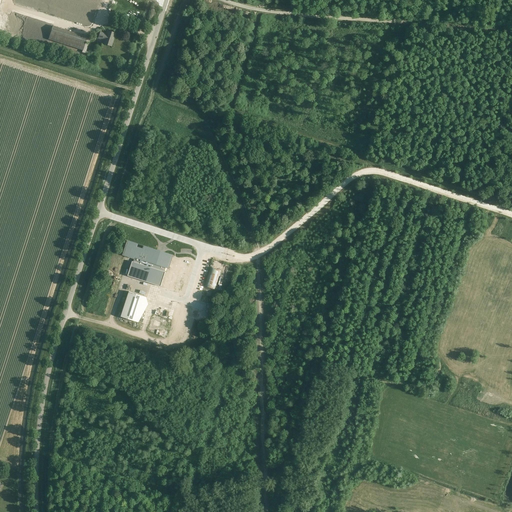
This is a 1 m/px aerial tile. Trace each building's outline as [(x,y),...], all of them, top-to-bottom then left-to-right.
[(68,20),(89,25),(94,0),(11,0),(11,1),(37,7),(41,5),(40,3),(45,1),(46,1),(46,0),(52,0),(53,0),(55,5),(62,7),(59,12),(57,8),(54,10),(53,14),(67,18),(67,20),(68,20)] [(52,26),(52,27),(48,39),(82,50),(87,37),(52,26)] [(106,41),(105,44),(111,46),(115,34),(109,32),(108,35),(100,32),(98,38),(106,41)] [(127,274),(162,285),(166,270),(165,270),(166,265),(168,266),(172,253),(165,251),(164,253),(162,252),(163,251),(161,250),(159,250),(158,251),(157,251),(157,249),(143,244),(143,246),(137,245),(138,242),(128,240),(125,252),(135,255),(133,260),(132,259),(127,274)] [(221,270),(211,267),(205,287),(215,289),(221,270)] [(147,297),(129,291),(121,317),(138,322),(147,297)] [(147,297),(138,322),(148,304),(147,297)]
